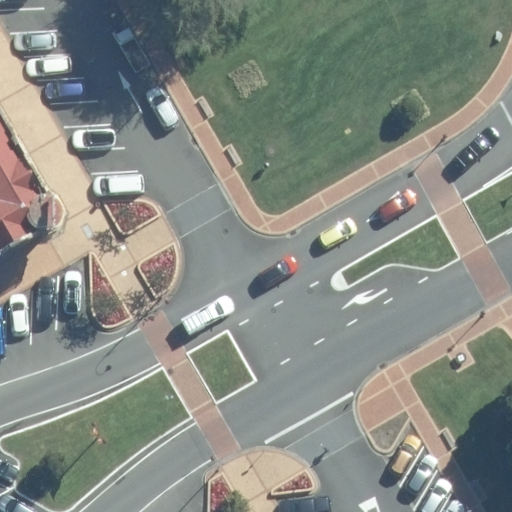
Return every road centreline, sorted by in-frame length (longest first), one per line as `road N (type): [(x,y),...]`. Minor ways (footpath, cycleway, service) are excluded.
road 1 (residential): [(246,289),(80,0)]
road 2 (tertiary): [(246,289),(511,137)]
road 3 (tertiary): [(0,409),(115,364),(246,289)]
road 4 (tertiary): [(511,264),(304,387)]
road 5 (tertiary): [(304,387),(145,480),(111,511)]
road 6 (residential): [(373,511),(304,387)]
